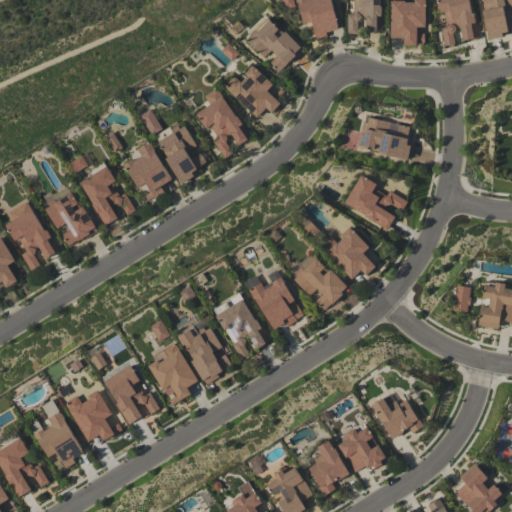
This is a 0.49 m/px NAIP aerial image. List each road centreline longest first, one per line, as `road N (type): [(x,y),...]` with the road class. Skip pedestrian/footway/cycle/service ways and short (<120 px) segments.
road 1 (residential): [(55,511),(382,302),(419,249),(449,158),(447,74)]
road 2 (residential): [(0,325),(248,176),(299,132),(339,69),(423,76),(511,62)]
road 3 (residential): [(353,511),(425,467),(450,441),(484,358)]
road 4 (residential): [(382,302),(459,350),(511,361)]
